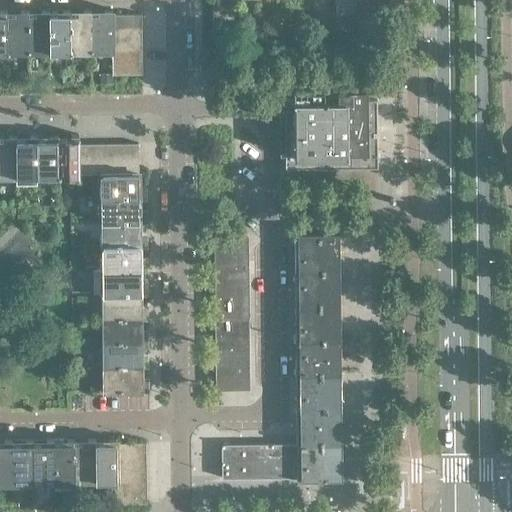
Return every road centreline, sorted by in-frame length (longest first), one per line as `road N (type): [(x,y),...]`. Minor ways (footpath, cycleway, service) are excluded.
road 1 (secondary): [(442,0),(447,511)]
road 2 (secondary): [(483,511),(480,0)]
road 3 (residential): [(179,418),(271,415),(269,111),(173,110)]
road 4 (residential): [(179,418),(173,110)]
road 5 (unknown): [(360,511),(356,240)]
road 6 (residential): [(179,418),(0,419)]
road 7 (residential): [(173,110),(0,108)]
